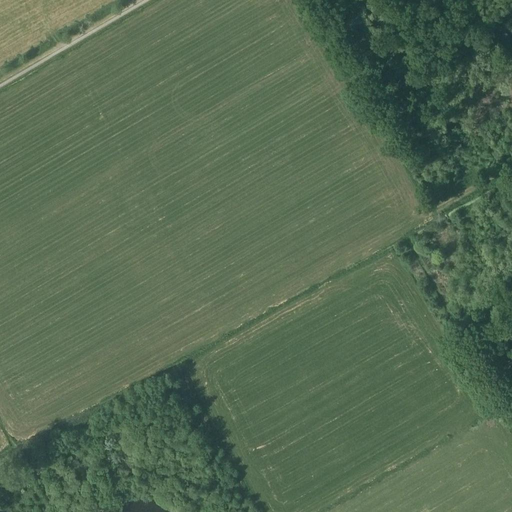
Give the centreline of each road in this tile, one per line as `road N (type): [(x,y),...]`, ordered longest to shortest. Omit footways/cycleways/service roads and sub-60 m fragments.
road 1 (track): [(511,165),(440,204),(315,0)]
road 2 (track): [(135,0),(0,79)]
